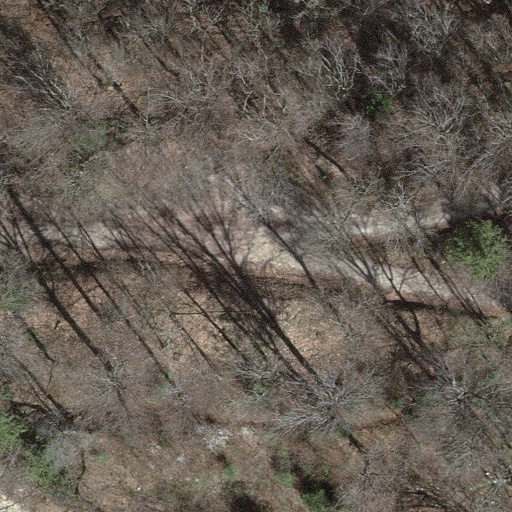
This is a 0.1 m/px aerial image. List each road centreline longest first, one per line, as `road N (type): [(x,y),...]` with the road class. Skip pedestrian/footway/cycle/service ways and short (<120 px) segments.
road 1 (track): [(511,304),(236,240),(0,227)]
road 2 (track): [(511,190),(236,240)]
